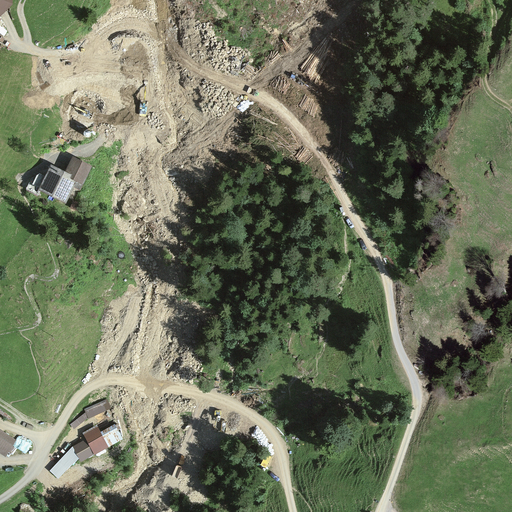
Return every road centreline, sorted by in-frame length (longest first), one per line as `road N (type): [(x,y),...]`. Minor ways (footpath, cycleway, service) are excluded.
road 1 (unclassified): [(293,511),(277,443),(252,415),(220,398),(121,381),(77,397),(34,470),(0,501)]
road 2 (track): [(349,208),(386,277),(396,340),(416,387),(412,424),(382,506)]
road 3 (track): [(223,73),(134,23),(66,52),(19,46)]
road 4 (track): [(23,178),(108,130),(101,71),(143,26)]
road 5 (track): [(223,73),(288,114),(329,166),(349,208)]
